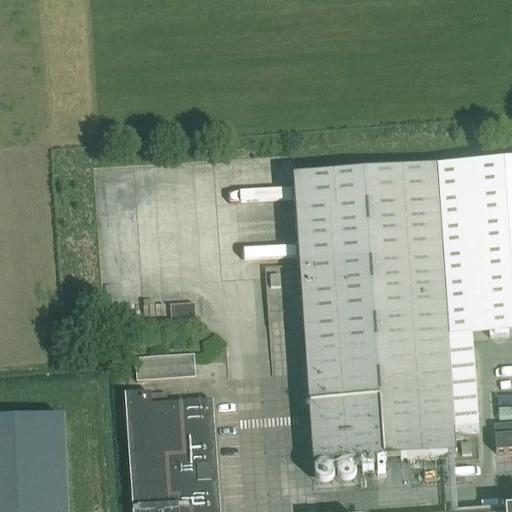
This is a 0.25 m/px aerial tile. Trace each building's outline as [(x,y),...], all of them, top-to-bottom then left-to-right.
[(511,167),(436,173),(293,183),(312,470),(455,460),(447,344),(449,344),(472,343),(511,339),(511,167)] [(280,278),(270,279),(271,290),(281,290),(280,278)] [(262,339),(260,285),(244,286),(247,339),(262,339)] [(195,307),(170,309),(171,328),(196,327),(195,307)] [(456,437),(479,436),(473,355),(450,356),(456,437)] [(135,363),(135,374),(136,386),(195,382),(193,359),(135,363)] [(212,404),(167,407),(167,395),(152,396),(152,395),(126,397),(133,511),(219,511),(212,406),(212,405),(212,404)] [(67,511),(63,419),(0,421),(0,511),(67,511)] [(495,457),(511,455),(511,428),(494,430),(495,457)] [(471,446),(461,446),(462,458),(471,458),(471,446)]
